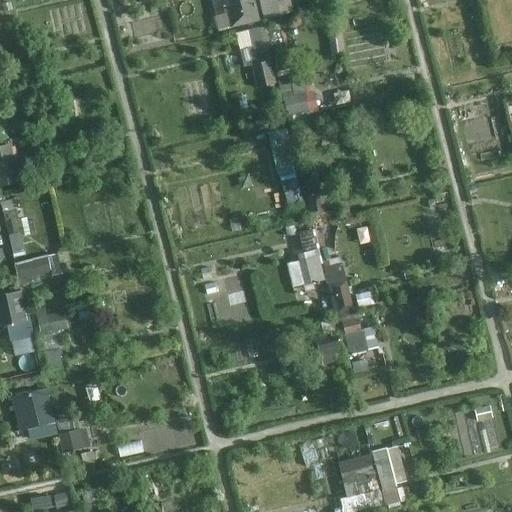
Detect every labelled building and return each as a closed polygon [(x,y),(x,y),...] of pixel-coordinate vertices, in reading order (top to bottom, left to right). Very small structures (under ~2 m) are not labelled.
[(213,0),(219,29),(281,18),(277,0),(213,0)] [(259,87),(280,82),(266,25),(238,32),(247,67),(254,65),(259,87)] [(308,90),(298,93),(295,83),(283,86),(291,115),(313,109),(308,90)] [(288,127),(271,132),(290,204),(308,199),(288,127)] [(16,145),(0,146),(0,184),(19,183),(16,145)] [(14,256),(29,254),(24,220),(23,220),(19,197),(5,199),(14,256)] [(363,328),(347,259),(324,264),(320,244),(309,247),(311,255),(289,259),(296,287),(332,279),(349,353),(382,346),(377,325),(363,328)] [(61,251),(17,260),(21,281),(65,272),(61,251)] [(18,324),(21,336),(35,333),(25,289),(0,293),(0,325),(1,328),(18,324)] [(71,328),(65,309),(40,318),(50,346),(65,341),(61,331),(71,328)] [(323,345),(327,358),(346,352),(343,339),(323,345)] [(64,365),(63,350),(51,350),(52,366),(64,365)] [(86,414),(58,419),(52,387),(15,394),(22,431),(29,429),(31,439),(62,433),(65,452),(92,446),(86,414)] [(406,445),(340,457),(350,510),(404,500),(401,483),(413,481),(406,445)] [(52,493),(36,496),(39,508),(55,505),(52,493)]
